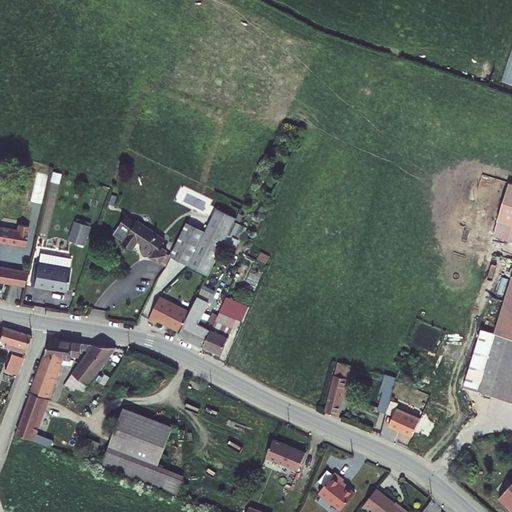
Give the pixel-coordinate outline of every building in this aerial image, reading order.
[(30,200),(43,203),(50,173),(36,170),(30,200)] [(218,204),(208,225),(227,234),(237,213),(218,204)] [(124,217),(113,233),(123,241),(122,243),(131,248),(137,239),(147,246),(144,251),(152,257),(153,255),(160,260),(164,253),(165,251),(164,250),(164,249),(163,248),(161,247),(160,247),(159,248),(157,247),(163,238),(137,221),(135,224),(124,217)] [(171,254),(208,274),(227,234),(208,225),(207,228),(189,220),(171,254)] [(74,223),(68,242),(82,247),(89,228),(74,223)] [(15,235),(0,232),(0,247),(23,251),(26,231),(16,229),(15,235)] [(39,253),(37,262),(68,269),(70,260),(39,253)] [(36,262),(31,286),(46,290),(47,288),(63,292),(68,269),(37,262),(36,262)] [(13,269),(0,267),(0,282),(10,284),(13,269)] [(26,272),(13,269),(10,284),(22,286),(26,272)] [(511,288),(478,394),(511,404),(511,288)] [(227,295),(204,345),(220,351),(232,324),(219,318),(224,308),(236,313),(244,316),(248,305),(241,302),(227,295)] [(208,301),(198,296),(194,302),(205,307),(208,301)] [(158,298),(146,321),(155,325),(157,321),(181,331),(190,311),(158,298)] [(194,302),(190,311),(181,331),(180,333),(202,342),(216,312),(211,310),(205,326),(198,322),(205,307),(194,302)] [(219,318),(232,324),(236,313),(224,308),(219,318)] [(1,325),(0,327),(0,339),(3,340),(2,346),(22,353),(30,334),(1,325)] [(50,336),(35,373),(47,378),(61,344),(85,347),(77,359),(93,369),(113,341),(62,333),(60,339),(50,336)] [(10,355),(7,362),(18,365),(20,358),(10,355)] [(63,412),(93,369),(77,359),(61,383),(55,393),(49,402),(63,412)] [(7,362),(6,367),(16,370),(18,365),(7,362)] [(347,366),(334,362),(322,412),(335,418),(347,366)] [(400,362),(398,368),(413,373),(414,366),(400,362)] [(35,373),(30,387),(42,391),(43,388),(55,393),(61,383),(47,378),(35,373)] [(392,377),(382,374),(377,393),(380,393),(374,412),(382,415),(392,377)] [(30,387),(14,429),(28,435),(45,392),(42,391),(30,387)] [(390,415),(385,429),(410,438),(412,434),(424,440),(430,425),(417,420),(415,424),(408,421),(411,415),(401,411),(407,396),(396,391),(387,413),(390,415)] [(441,401),(428,396),(417,420),(430,425),(441,401)] [(161,425),(110,407),(96,445),(147,462),(161,425)] [(265,455),(297,468),(305,449),(273,435),(265,455)] [(96,445),(90,463),(164,492),(172,471),(147,462),(96,445)] [(343,474),(334,467),(318,487),(340,505),(354,487),(341,477),(343,474)] [(511,511),(511,478),(493,500),(508,511),(511,511)] [(404,511),(408,507),(375,482),(362,500),(368,505),(370,502),(383,511),(404,511)] [(247,511),(243,510),(242,511),(286,511),(293,502),(285,497),(275,511),(247,511)]
